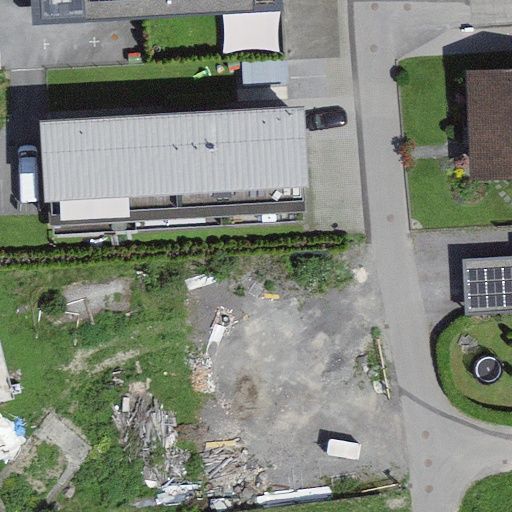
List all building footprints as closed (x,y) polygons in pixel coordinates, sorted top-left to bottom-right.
[(44,0),(45,10),(265,0),(44,0)] [(291,0),(294,54),(300,54),(352,52),(349,0),(291,0)] [(486,171),(511,170),(511,68),(483,70),(486,171)] [(185,114),(60,121),(63,172),(65,213),(65,220),(319,206),(314,106),(185,114)] [(511,307),(511,254),(476,256),(479,309),(511,307)] [(369,266),(187,272),(203,371),(223,370),(225,405),(394,399),(369,266)]
